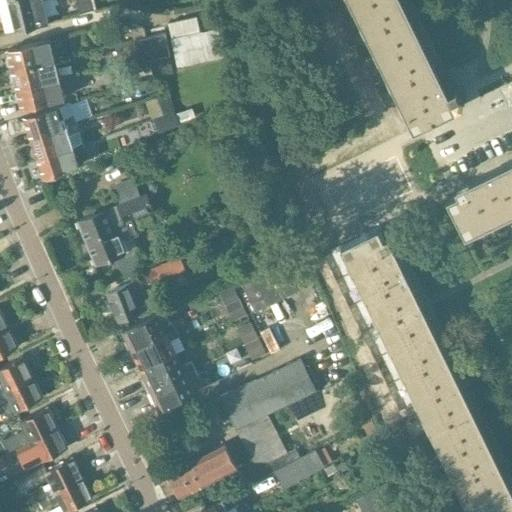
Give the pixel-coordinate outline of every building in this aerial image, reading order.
[(53,0),(46,0),(42,1),(42,0),(0,0),(0,9),(5,31),(15,29),(15,31),(48,23),(46,16),(56,13),(53,0)] [(118,0),(75,0),(79,14),(95,10),(96,11),(120,6),(118,0)] [(437,85),(396,0),(350,0),(414,129),(455,110),(464,105),(451,78),(437,85)] [(223,57),(217,29),(199,33),(196,17),(168,23),(172,39),(170,39),(176,66),(223,57)] [(173,74),(165,34),(157,36),(161,59),(149,61),(152,78),(173,74)] [(49,39),(6,50),(8,57),(5,59),(7,65),(10,66),(11,70),(43,62),(40,52),(52,49),(49,39)] [(43,62),(11,70),(12,72),(9,75),(11,80),(14,82),(16,89),(47,81),(59,78),(56,68),(45,71),(43,62)] [(61,87),(59,78),(47,81),(49,90),(61,87)] [(47,81),(16,89),(16,91),(14,94),(15,99),(19,101),(21,108),(64,97),(61,87),(49,90),(47,81)] [(27,129),(30,138),(76,123),(73,114),(63,118),(59,105),(23,117),(24,119),(21,122),(23,128),(27,129)] [(178,122),(174,112),(141,123),(145,134),(178,122)] [(282,190),(251,121),(235,128),(257,177),(261,176),(270,195),(282,190)] [(76,123),(30,138),(32,147),(30,150),(32,155),(36,156),(36,157),(61,149),(58,138),(79,132),(76,123)] [(61,149),(36,157),(39,167),(37,170),(38,175),(42,176),(43,178),(68,170),(67,168),(78,165),(75,155),(85,151),(82,143),(61,149)] [(511,166),(447,198),(465,234),(511,211),(511,166)] [(123,221),(130,218),(154,208),(147,193),(77,221),(86,243),(116,230),(116,229),(125,225),(123,221)] [(125,251),(119,239),(136,232),(130,218),(123,221),(125,225),(116,229),(116,230),(86,243),(95,264),(125,251)] [(511,511),(511,501),(468,411),(378,226),(341,244),(471,511),(511,511)] [(119,275),(142,265),(136,252),(114,261),(119,275)] [(241,282),(255,311),(310,284),(296,255),(241,282)] [(185,271),(180,258),(143,272),(148,285),(185,271)] [(136,280),(106,293),(118,321),(148,309),(136,280)] [(239,298),(234,287),(232,283),(218,289),(226,304),(239,298)] [(247,315),(239,298),(226,304),(233,321),(247,315)] [(0,329),(8,326),(9,326),(0,308),(0,329)] [(156,313),(122,329),(131,349),(176,328),(172,322),(162,326),(156,313)] [(258,337),(252,326),(250,322),(237,329),(244,344),(258,337)] [(0,354),(18,346),(9,326),(8,326),(0,329),(0,354)] [(176,328),(131,349),(140,369),(175,353),(169,340),(179,335),(176,328)] [(265,353),(258,337),(244,344),(252,359),(265,353)] [(175,353),(140,369),(150,388),(194,367),(191,361),(181,365),(175,353)] [(0,391),(33,375),(23,355),(0,366),(0,377),(3,385),(0,386),(0,391)] [(300,357),(220,396),(236,428),(253,461),(269,461),(274,470),(291,461),(267,415),(273,412),(272,411),(315,390),(300,357)] [(194,367),(150,388),(159,408),(193,392),(187,379),(197,374),(194,367)] [(43,396),(33,375),(0,391),(0,406),(1,406),(6,414),(43,396)] [(7,452),(12,449),(58,426),(48,406),(20,419),(26,431),(7,440),(2,442),(7,452)] [(68,446),(58,426),(12,449),(16,457),(20,467),(31,462),(28,454),(36,451),(40,460),(68,446)] [(235,465),(224,443),(167,473),(179,495),(235,465)] [(314,449),(291,461),(274,470),(284,487),(323,466),(314,449)] [(36,498),(82,476),(72,456),(45,469),(52,484),(44,488),(43,484),(32,489),(36,498)] [(92,497),(82,476),(36,498),(41,507),(59,498),(65,510),(92,497)] [(229,495),(196,511),(228,511),(226,508),(234,504),(229,495)] [(10,497),(0,501),(0,511),(9,511),(15,509),(10,497)]
